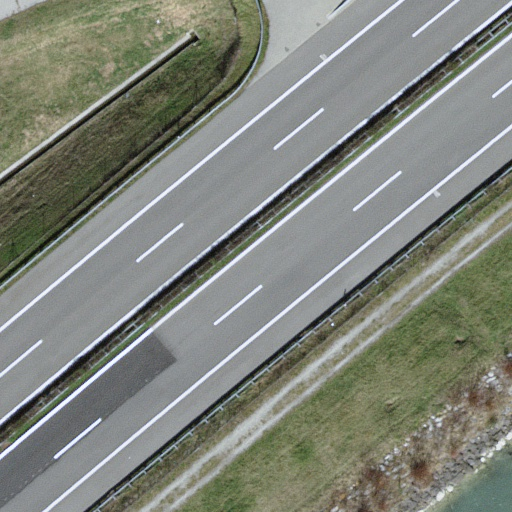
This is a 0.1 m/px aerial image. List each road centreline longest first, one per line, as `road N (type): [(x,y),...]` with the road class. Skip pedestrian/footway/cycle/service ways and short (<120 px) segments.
road 1 (motorway): [(0,505),(511,82)]
road 2 (motorway): [(455,0),(0,373)]
road 3 (track): [(156,511),(511,214)]
